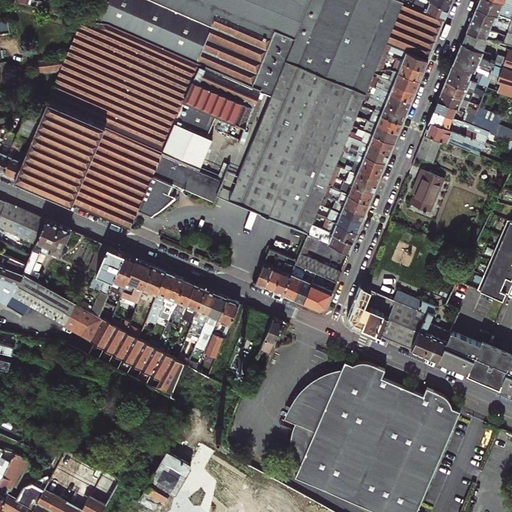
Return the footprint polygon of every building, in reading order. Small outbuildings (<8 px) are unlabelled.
[(261,87),(272,61),(282,30),(207,0),(102,0),(95,21),(83,19),(83,20),(67,57),(62,70),(56,83),(50,96),(43,110),(33,134),(26,149),(13,177),(72,202),(130,227),(138,209),(152,215),(155,213),(157,212),(161,209),(163,208),(166,206),(169,203),(173,201),(175,198),(177,195),(173,193),(176,186),(183,190),(185,186),(215,199),(224,178),(218,176),(162,153),(164,149),(201,165),(213,136),(208,134),(217,111),(247,123),(249,118),(261,87)] [(29,0),(27,5),(47,12),(50,5),(36,0),(29,0)] [(374,72),(375,68),(381,55),(387,57),(388,54),(382,52),(386,41),(403,0),(402,0),(207,0),(282,30),(272,61),(261,87),(265,89),(273,92),(239,174),(318,208),(320,204),(324,195),(327,186),(332,175),(336,165),(340,155),(344,145),(348,135),(353,124),(357,114),(361,104),(365,94),(368,86),(374,72)] [(407,50),(428,59),(445,18),(404,1),(403,0),(386,41),(392,44),(404,49),(407,50)] [(404,0),(404,1),(445,18),(449,7),(431,0),(404,0)] [(511,15),(511,4),(499,0),(478,0),(476,7),(511,18),(511,15)] [(54,14),(67,16),(71,9),(50,5),(47,12),(54,14)] [(508,28),(511,18),(476,7),(472,16),(492,23),(508,28)] [(79,15),(75,15),(76,11),(71,9),(67,16),(78,19),(79,15)] [(511,15),(511,18),(508,28),(503,42),(511,45),(511,15)] [(469,23),(489,30),(492,23),(472,16),(469,23)] [(494,39),(497,32),(489,30),(469,23),(466,31),(466,32),(487,39),(487,38),(488,37),(494,39)] [(479,126),(511,139),(511,49),(496,45),(486,41),(487,39),(466,32),(457,52),(489,65),(489,68),(491,69),(490,72),(498,76),(496,80),(500,82),(497,91),(511,95),(511,129),(475,114),(438,99),(434,108),(479,126)] [(393,53),(389,51),(392,44),(386,41),(382,52),(388,54),(392,56),(393,53)] [(403,60),(424,69),(428,59),(407,50),(405,54),(403,60)] [(489,68),(489,65),(457,52),(454,61),(480,72),(478,77),(480,78),(482,73),(488,76),(490,72),(491,69),(489,68)] [(378,68),(382,68),(387,57),(381,55),(375,68),(378,68)] [(39,73),(62,70),(67,57),(37,61),(39,73)] [(394,63),(401,66),(403,60),(396,58),(394,63)] [(399,70),(419,79),(424,69),(403,60),(401,66),(399,70)] [(478,77),(480,72),(454,61),(450,70),(477,82),(479,82),(480,78),(478,77)] [(0,78),(8,77),(6,62),(0,62),(0,78)] [(415,90),(419,79),(399,70),(387,68),(382,68),(378,68),(375,68),(374,72),(394,81),(415,90)] [(477,82),(450,70),(446,80),(473,91),(483,95),(484,92),(474,88),(477,82)] [(479,82),(486,86),(490,77),(488,77),(488,76),(482,73),(480,78),(479,82)] [(469,100),(473,91),(446,80),(442,89),(469,100)] [(390,92),(411,100),(415,90),(394,81),(390,92)] [(365,94),(370,96),(374,88),(368,86),(365,94)] [(249,118),(254,120),(264,94),(263,93),(265,89),(261,87),(249,118)] [(390,92),(383,89),(384,88),(380,87),(379,89),(382,90),(378,99),(406,111),(411,100),(390,92)] [(467,106),(469,100),(442,89),(438,99),(475,114),(477,110),(467,106)] [(371,105),(367,104),(370,96),(365,94),(361,104),(365,106),(369,108),(371,105)] [(39,111),(43,110),(50,96),(37,97),(39,111)] [(402,121),(406,111),(378,99),(374,110),(402,121)] [(357,114),(361,116),(365,106),(361,104),(357,114)] [(477,130),(479,126),(434,108),(430,119),(484,141),(487,134),(477,130)] [(398,131),(402,121),(374,110),(373,109),(370,117),(366,116),(366,118),(398,131)] [(3,172),(13,177),(26,149),(20,147),(28,132),(33,134),(43,110),(39,111),(26,113),(20,128),(13,144),(15,145),(3,172)] [(394,141),(398,131),(366,118),(365,119),(363,118),(363,117),(361,116),(357,114),(353,124),(359,127),(362,120),(367,122),(369,122),(368,125),(375,128),(373,133),(394,141)] [(441,138),(479,154),(484,141),(430,119),(425,131),(441,138)] [(390,152),(394,141),(373,133),(359,127),(353,124),(348,135),(354,137),(357,138),(390,152)] [(0,146),(0,170),(3,172),(15,145),(13,144),(20,128),(13,125),(6,141),(3,140),(2,142),(0,146)] [(415,154),(432,161),(441,138),(425,131),(415,154)] [(344,145),(350,147),(354,137),(348,135),(344,145)] [(386,161),(390,152),(357,138),(356,142),(361,144),(360,147),(355,145),(354,148),(359,150),(386,161)] [(381,171),(386,161),(359,150),(357,155),(348,152),(350,147),(344,145),(340,155),(346,157),(356,161),(381,171)] [(350,166),(344,163),(346,157),(340,155),(336,165),(342,167),(349,170),(350,166)] [(218,176),(224,178),(230,162),(225,160),(218,176)] [(377,182),(381,171),(356,161),(353,167),(351,171),(377,182)] [(502,171),(508,174),(511,167),(505,164),(502,171)] [(373,192),(377,182),(351,171),(349,177),(340,173),(342,167),(336,165),(332,175),(345,180),(373,192)] [(410,201),(429,209),(442,176),(421,167),(418,175),(420,176),(413,193),(410,201)] [(316,214),(318,208),(239,174),(229,197),(309,232),(312,224),(316,214)] [(420,176),(418,175),(411,192),(413,193),(420,176)] [(368,203),(373,192),(345,180),(340,191),(368,203)] [(365,212),(368,203),(340,191),(327,186),(324,195),(328,197),(331,192),(340,195),(338,201),(365,212)] [(320,204),(325,206),(328,197),(324,195),(320,204)] [(28,240),(35,244),(46,218),(5,200),(0,212),(0,226),(5,229),(28,240)] [(361,221),(365,212),(338,201),(336,200),(332,209),(361,221)] [(357,231),(361,221),(332,209),(325,206),(320,204),(318,208),(316,214),(321,216),(322,213),(328,215),(327,219),(357,231)] [(68,245),(65,240),(71,229),(46,218),(35,244),(30,255),(26,264),(22,274),(35,281),(39,272),(32,269),(40,251),(47,254),(49,250),(60,254),(61,251),(62,251),(66,250),(68,245)] [(353,241),(357,231),(327,219),(326,218),(324,223),(327,224),(325,229),(353,241)] [(511,221),(507,220),(477,289),(500,299),(503,291),(508,294),(511,283),(511,278),(509,277),(511,271),(511,221)] [(349,251),(353,241),(325,229),(312,224),(309,232),(299,254),(305,256),(309,247),(316,250),(320,239),(349,251)] [(89,266),(97,270),(108,245),(100,241),(89,266)] [(100,290),(107,293),(108,289),(124,252),(108,245),(97,270),(96,272),(106,276),(103,283),(93,279),(92,282),(90,285),(97,289),(100,290)] [(268,252),(277,256),(279,252),(270,247),(268,252)] [(35,281),(22,274),(26,264),(4,254),(0,251),(0,299),(6,303),(10,306),(23,313),(37,309),(63,323),(71,310),(76,303),(48,288),(35,281)] [(120,294),(126,279),(136,257),(124,252),(108,289),(120,294)] [(265,285),(274,289),(288,255),(279,252),(277,256),(274,265),(265,285)] [(336,281),(340,271),(305,256),(299,254),(297,259),(295,264),(305,268),(315,273),(336,281)] [(274,289),(283,293),(295,264),(297,259),(288,255),(274,289)] [(137,302),(139,299),(144,286),(152,264),(136,257),(126,279),(120,294),(122,295),(137,302)] [(256,281),(265,285),(274,265),(265,261),(256,281)] [(157,292),(166,270),(152,264),(144,286),(157,292)] [(283,293),(293,297),(305,268),(295,264),(283,293)] [(293,297),(303,302),(312,281),(315,273),(305,268),(293,297)] [(166,295),(167,295),(175,274),(166,270),(157,292),(153,301),(149,312),(146,320),(155,323),(159,316),(162,307),(163,307),(164,304),(165,301),(163,301),(166,295)] [(174,309),(182,312),(194,282),(185,278),(176,299),(177,299),(176,303),(173,302),(171,306),(170,308),(174,310),(174,309)] [(319,309),(326,306),(333,290),(312,281),(303,302),(319,309)] [(186,321),(191,323),(205,287),(194,282),(182,312),(181,315),(184,316),(185,313),(189,314),(186,321)] [(352,323),(362,327),(370,307),(374,296),(376,292),(362,285),(349,316),(352,323)] [(193,330),(200,332),(216,292),(205,287),(191,323),(187,334),(191,335),(193,330)] [(433,313),(432,312),(435,306),(397,289),(393,299),(396,300),(427,314),(412,349),(437,359),(450,331),(430,323),(432,319),(431,319),(433,313)] [(90,311),(99,316),(109,294),(107,293),(100,290),(90,311)] [(202,333),(210,336),(226,296),(216,292),(200,332),(198,337),(200,338),(202,333)] [(396,300),(393,299),(376,292),(374,296),(394,305),(396,300)] [(226,322),(229,324),(238,301),(226,296),(210,336),(208,341),(204,351),(216,356),(224,336),(221,335),(226,322)] [(381,335),(412,349),(427,314),(396,300),(394,305),(389,317),(381,335)] [(126,330),(109,321),(99,316),(90,311),(76,303),(71,310),(63,323),(104,346),(160,376),(155,386),(169,393),(171,394),(183,362),(177,358),(166,352),(157,347),(148,342),(138,337),(126,330)] [(362,327),(381,335),(389,317),(383,314),(384,312),(370,307),(362,327)] [(171,318),(178,322),(181,315),(182,312),(174,309),(174,310),(173,312),(171,318)] [(257,353),(268,358),(278,332),(283,320),(272,316),(257,353)] [(480,343),(450,330),(450,331),(437,359),(467,372),(470,366),(476,368),(486,345),(480,343)] [(511,350),(497,344),(482,338),(480,343),(486,345),(476,368),(470,366),(467,372),(483,379),(499,386),(502,379),(496,377),(507,354),(511,356),(511,350)] [(14,344),(0,340),(0,349),(12,353),(14,344)] [(72,358),(78,360),(83,350),(78,347),(72,358)] [(511,356),(507,354),(496,377),(502,379),(499,386),(511,391),(511,356)] [(10,360),(0,357),(0,366),(2,367),(7,369),(10,360)] [(196,369),(199,364),(189,359),(187,364),(196,369)] [(378,511),(416,511),(461,411),(453,407),(452,405),(451,402),(448,398),(444,395),(427,387),(424,394),(383,376),(386,368),(368,361),(362,361),(356,362),(354,364),(345,360),(344,362),(348,373),(338,376),(320,419),(297,470),(295,476),(378,511)] [(297,470),(320,419),(338,376),(348,373),(344,362),(342,369),(332,370),(322,373),(310,380),(300,390),(284,416),(295,421),(290,449),(296,468),(297,470)] [(46,461),(54,467),(65,448),(56,443),(49,456),(46,461)] [(0,453),(0,478),(15,451),(3,448),(0,453)] [(0,506),(8,492),(11,487),(7,484),(23,456),(15,451),(0,478),(0,506)] [(145,489),(159,498),(164,501),(166,500),(171,491),(173,492),(176,491),(190,466),(189,463),(167,451),(145,489)] [(53,511),(55,510),(59,511),(71,511),(76,504),(43,487),(48,478),(44,479),(43,476),(23,485),(16,497),(7,511),(53,511)] [(0,506),(0,511),(7,511),(16,497),(8,492),(0,506)] [(100,511),(106,503),(91,495),(83,508),(80,511),(100,511)]
